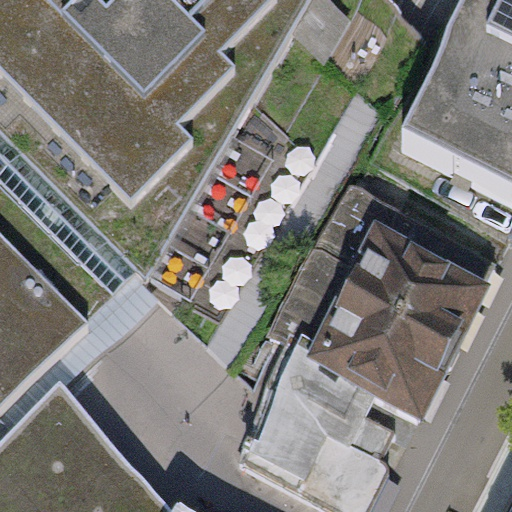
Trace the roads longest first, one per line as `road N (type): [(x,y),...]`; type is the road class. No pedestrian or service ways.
road 1 (unknown): [(397,0),(395,36),(366,87),(313,96),(266,75)]
road 2 (residential): [(435,511),(511,360)]
